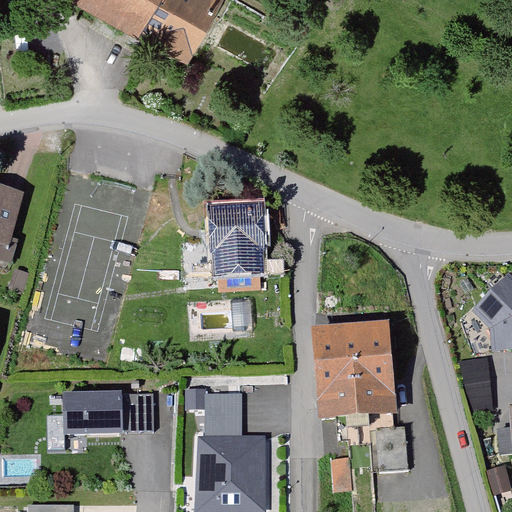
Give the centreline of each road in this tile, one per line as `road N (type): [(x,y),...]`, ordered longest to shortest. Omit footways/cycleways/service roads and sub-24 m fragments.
road 1 (residential): [(0,128),(84,117),(157,129),(422,241)]
road 2 (residential): [(422,241),(422,310),(476,511)]
